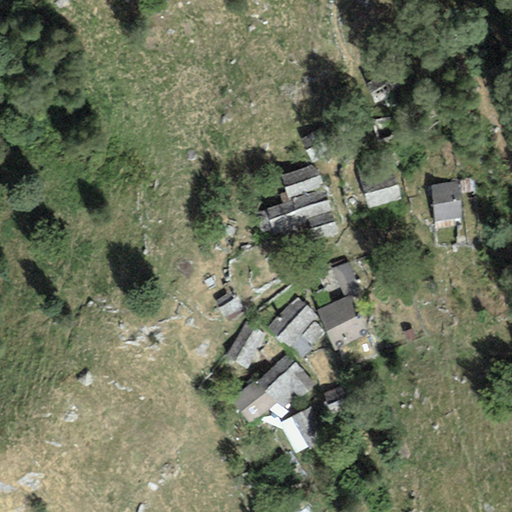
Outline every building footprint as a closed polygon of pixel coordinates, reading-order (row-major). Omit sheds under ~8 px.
[(384,73),(366,85),(378,103),(395,92),(384,73)] [(322,130),(301,140),(311,163),(333,153),(322,130)] [(389,152),(354,162),(367,209),(402,200),(389,152)] [(315,165),(281,177),(288,198),(323,186),(315,165)] [(430,186),(435,223),(462,219),(457,182),(430,186)] [(324,189),(265,209),(273,230),(331,211),(324,189)] [(331,213),(308,220),(314,243),(339,234),(331,213)] [(332,269),(344,297),(350,294),(351,297),(361,292),(348,263),(332,269)] [(236,290),(214,302),(224,319),(246,307),(236,290)] [(344,297),(316,310),(335,350),(369,334),(351,297),(350,294),(344,297)] [(318,320),(295,298),(268,326),(289,347),(300,335),(310,345),(323,333),(314,324),(318,320)] [(267,336),(245,322),(225,357),(246,370),(267,336)] [(287,355),(258,382),(275,404),(281,410),(296,395),(300,398),(315,386),(287,355)] [(275,404),(258,382),(232,402),(250,424),(275,404)] [(350,383),(323,393),(330,411),(356,402),(350,383)] [(307,410),(299,414),(279,423),(294,455),(322,441),(307,410)]
